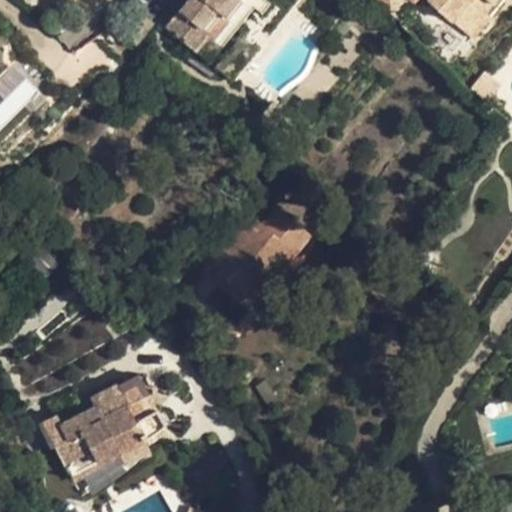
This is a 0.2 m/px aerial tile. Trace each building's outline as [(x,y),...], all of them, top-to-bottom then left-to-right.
[(188,0),(166,28),(195,51),(201,56),(230,21),(238,27),(259,0),(188,0)] [(372,0),(389,14),(401,0),(372,0)] [(428,0),(473,38),(491,16),(486,12),(496,0),(428,0)] [(136,46),(153,23),(130,6),(113,29),(136,46)] [(230,21),(201,56),(209,63),(238,27),(230,21)] [(249,212),(206,264),(226,280),(240,264),(257,278),(269,288),(311,235),(275,206),(261,222),(249,212)] [(240,264),(226,280),(244,295),(257,278),(240,264)] [(99,314),(13,358),(34,399),(101,366),(92,349),(112,339),(99,314)] [(128,474),(154,456),(145,439),(163,429),(155,413),(142,388),(124,398),(127,404),(103,416),(101,410),(97,404),(59,424),(63,433),(65,437),(53,443),(82,502),(126,470),(128,474)] [(127,404),(124,398),(101,410),(103,416),(127,404)] [(51,439),(53,443),(65,437),(63,433),(51,439)]
